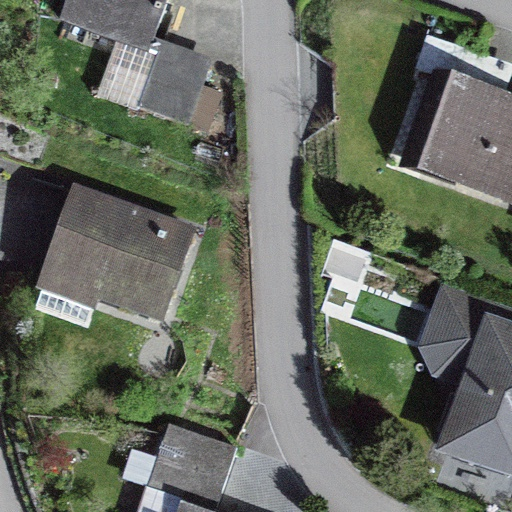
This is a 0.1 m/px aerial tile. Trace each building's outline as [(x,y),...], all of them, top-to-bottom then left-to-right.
[(159,70),(121,56),(108,90),(147,104),(216,127),(227,92),(209,86),(219,57),(161,38),(173,0),(74,0),(67,21),(157,51),(164,54),(159,70)] [(511,204),(511,95),(429,68),(397,167),(511,204)] [(193,332),(226,239),(110,198),(73,301),(127,321),(131,310),(193,332)] [(511,313),(482,304),(463,363),(474,388),(499,395),(475,469),(511,480),(511,313)] [(207,511),(230,449),(172,429),(143,511),(207,511)]
